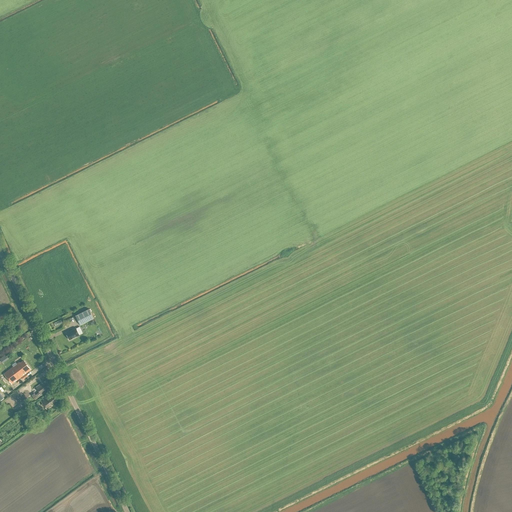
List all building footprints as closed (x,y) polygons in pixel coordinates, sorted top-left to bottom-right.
[(89,309),(76,315),(80,325),(94,318),(89,309)] [(76,328),(66,333),(69,340),(80,335),(80,334),(83,333),(80,327),(76,328)] [(24,360),(20,363),(20,362),(4,374),(12,384),(21,377),(27,373),(31,370),(24,360)] [(51,389),(49,387),(50,386),(46,381),(42,384),(42,383),(36,387),(39,392),(36,395),(35,393),(32,395),(35,400),(38,398),(42,395),(51,389)] [(47,410),(53,406),(52,405),(58,401),(54,395),(49,398),(48,397),(41,401),(47,410)] [(37,403),(30,407),(34,412),(40,407),(37,403)] [(20,404),(15,408),(18,412),(23,408),(20,404)]
